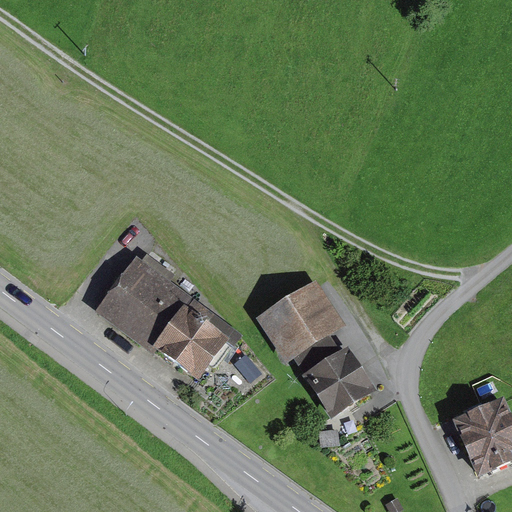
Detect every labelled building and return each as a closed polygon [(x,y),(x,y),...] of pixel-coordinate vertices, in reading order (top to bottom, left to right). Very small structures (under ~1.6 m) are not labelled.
[(159,352),(195,377),(218,344),(233,355),(244,339),(135,261),(94,319),(153,361),(159,352)] [(291,362),(330,423),(378,392),(348,345),(338,351),(328,336),(342,327),(315,285),(256,321),(284,366),(291,362)] [(456,421),(483,481),(511,467),(511,407),(508,398),(456,421)] [(320,433),(321,450),(341,448),(340,431),(320,433)] [(387,505),(390,511),(404,511),(399,499),(387,505)]
